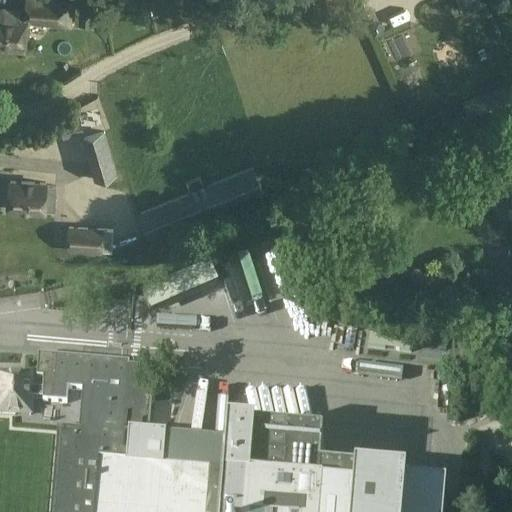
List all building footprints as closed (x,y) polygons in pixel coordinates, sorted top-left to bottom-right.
[(0,10),(0,48),(24,50),(26,22),(70,25),(71,0),(26,0),(26,12),(0,10)] [(125,0),(104,0),(105,9),(125,8),(125,0)] [(480,0),(458,0),(465,13),(483,4),(480,0)] [(511,95),(507,83),(462,102),(472,126),(511,109),(511,95)] [(104,132),(83,138),(95,180),(116,174),(104,132)] [(174,201),(140,214),(150,240),(263,194),(253,169),(204,188),(200,178),(185,184),(186,187),(171,194),(174,201)] [(44,171),(2,170),(2,181),(44,182),(44,171)] [(511,174),(510,171),(490,181),(502,204),(508,201),(511,208),(511,174)] [(10,182),(8,210),(44,212),(44,210),(54,211),(56,187),(46,187),(46,184),(10,182)] [(68,228),(66,251),(102,253),(102,252),(112,252),(113,231),(68,228)] [(441,283),(435,302),(457,308),(473,300),(464,283),(455,288),(441,283)] [(370,336),(368,348),(411,353),(412,341),(370,336)] [(30,390),(30,400),(41,400),(41,403),(65,406),(66,391),(81,392),(78,431),(58,429),(51,511),(440,511),(442,495),(371,489),(322,485),(324,451),(229,443),(229,444),(226,477),(198,475),(164,472),(166,439),(148,438),(154,371),(127,368),(128,365),(67,360),(37,357),(35,380),(41,381),(41,390),(30,390)] [(0,378),(0,416),(30,416),(30,378),(0,378)]
